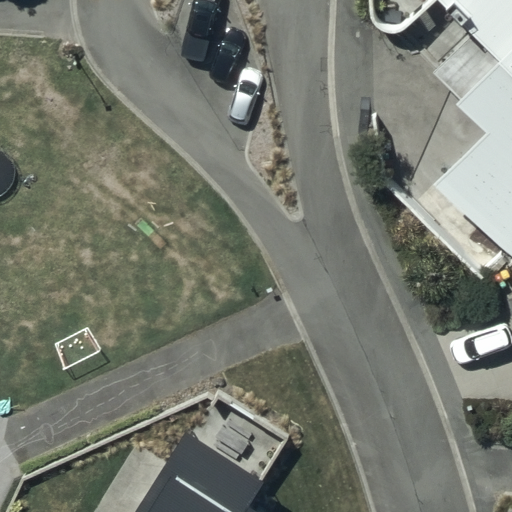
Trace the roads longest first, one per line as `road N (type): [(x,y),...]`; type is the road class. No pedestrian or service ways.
road 1 (residential): [(326,267),(268,0)]
road 2 (residential): [(162,59),(326,267)]
road 3 (residential): [(428,511),(326,267)]
